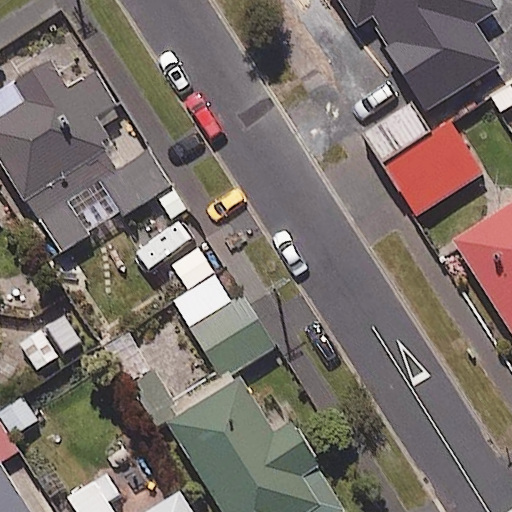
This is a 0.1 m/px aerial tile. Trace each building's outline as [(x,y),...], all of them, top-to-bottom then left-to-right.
[(451,33),(485,10),(478,0),(307,0),(331,36),(347,26),(370,61),(418,29),(430,47),(451,33)] [(430,47),(391,72),(409,100),(469,60),(451,33),(430,47)] [(155,157),(125,178),(107,153),(119,145),(106,127),(125,114),(101,80),(75,98),(58,74),(25,97),(37,114),(0,140),(0,165),(68,261),(95,242),(85,229),(118,206),(132,224),(179,191),(155,157)] [(511,81),(487,102),(507,126),(511,121),(511,81)] [(436,134),(454,122),(439,98),(369,142),(391,176),(442,144),(436,134)] [(442,144),(391,176),(422,225),(492,181),(454,122),(436,134),(442,144)] [(511,221),(463,253),(511,330),(511,221)] [(235,308),(220,284),(181,309),(230,386),(281,354),(247,301),(235,308)] [(96,343),(82,318),(25,350),(40,376),(96,343)] [(177,436),(223,511),(346,511),(297,430),(280,440),(251,391),(177,436)] [(45,429),(27,399),(0,415),(0,473),(25,458),(18,446),(45,429)] [(31,511),(9,475),(0,480),(0,511),(31,511)] [(115,511),(126,505),(111,481),(71,507),(74,511),(192,511),(185,500),(167,511),(115,511)]
